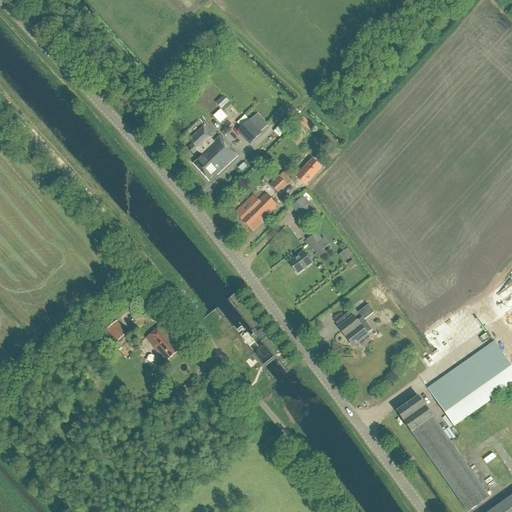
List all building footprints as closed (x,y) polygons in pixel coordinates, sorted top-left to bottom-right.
[(33,31),(27,36),(34,46),(41,41),(33,31)] [(216,104),(221,109),(229,102),(224,97),(216,104)] [(212,119),(205,127),(213,134),(220,126),(212,119)] [(268,128),(261,135),(250,124),(238,135),(256,153),(275,134),(268,128)] [(192,155),(211,137),(202,128),(188,142),(191,145),(187,149),(192,155)] [(299,140),(289,131),(285,134),(296,144),(299,140)] [(198,157),(199,159),(193,165),(207,180),(211,176),(213,177),(214,177),(238,156),(221,137),(198,157)] [(280,195),(289,187),(279,177),(271,186),(280,195)] [(275,206),(264,195),(259,200),(254,195),(234,214),(252,232),(267,218),(265,216),(275,206)] [(305,198),(291,214),(309,230),(323,213),(305,198)] [(320,258),(331,251),(316,231),(306,239),(320,258)] [(344,263),(353,256),(347,249),(339,256),(344,263)] [(296,275),(310,264),(302,253),(287,264),(296,275)] [(350,270),(355,266),(352,262),(347,266),(350,270)] [(363,321),(373,313),(367,306),(357,313),(363,321)] [(511,307),(499,315),(511,334),(511,307)] [(350,312),(335,324),(338,328),(337,329),(352,347),(372,332),(365,323),(361,326),(350,312)] [(118,343),(128,334),(118,322),(107,331),(118,343)] [(167,361),(178,351),(167,339),(169,337),(160,326),(147,338),(167,361)] [(263,338),(268,334),(264,328),(259,333),(263,338)] [(511,365),(495,342),(428,389),(455,427),(511,387),(511,365)] [(423,385),(433,378),(428,372),(418,378),(423,385)] [(466,511),(467,511),(488,498),(416,397),(395,412),(466,511)] [(507,455),(511,451),(511,443),(509,439),(500,444),(507,455)] [(511,511),(511,495),(488,511),(511,511)]
